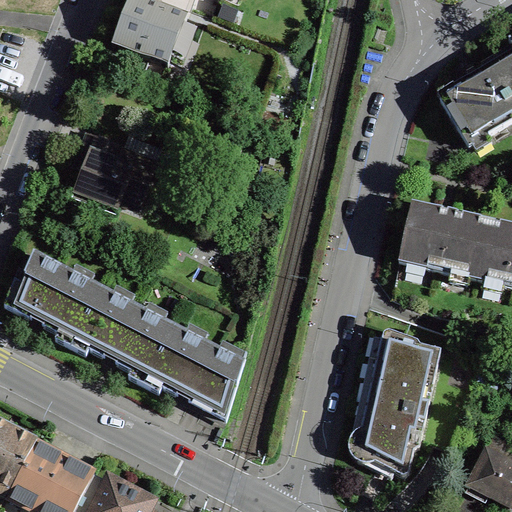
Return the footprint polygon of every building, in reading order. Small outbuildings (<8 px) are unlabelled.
[(153,0),(131,0),(114,45),(171,67),(191,14),(177,9),(153,0)] [(511,53),(486,70),(453,90),(455,93),(440,102),(469,150),(511,124),(511,53)] [(227,114),(199,104),(193,119),(193,121),(221,132),(227,114)] [(114,163),(119,148),(89,136),(83,152),(90,155),(86,166),(76,192),(97,200),(94,208),(116,216),(133,170),(114,163)] [(477,282),(491,222),(447,213),(412,205),(399,264),(477,282)] [(511,227),(491,222),(477,282),(511,289),(511,227)] [(55,342),(71,350),(101,291),(33,255),(21,285),(15,281),(4,308),(33,323),(58,336),(55,342)] [(128,380),(144,388),(174,329),(101,291),(71,350),(86,358),(89,352),(106,361),(131,374),(128,380)] [(225,423),(226,424),(244,365),(174,329),(144,388),(159,396),(162,390),(180,399),(225,423)] [(383,338),(362,431),(359,431),(357,433),(355,435),(353,437),(351,439),(350,441),(349,444),(349,447),(349,450),(349,452),(350,455),(351,458),(354,461),(357,464),(365,466),(370,466),(375,465),(388,471),(401,478),(403,478),(406,478),(408,476),(409,474),(414,453),(419,450),(441,352),(420,347),(418,343),(391,333),(388,333),(386,334),(384,335),(383,338)] [(487,353),(477,382),(494,388),(504,359),(487,353)] [(0,495),(7,499),(35,444),(36,443),(0,424),(0,495)] [(27,510),(31,511),(75,511),(95,475),(35,444),(7,499),(27,510)] [(496,499),(511,507),(511,466),(487,453),(470,486),(496,499)] [(148,511),(153,504),(109,481),(92,511),(148,511)]
